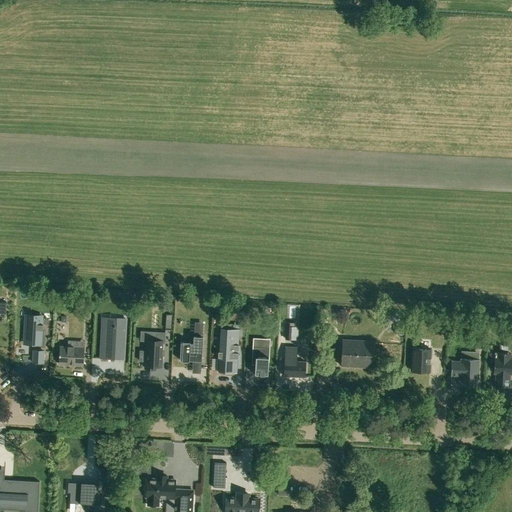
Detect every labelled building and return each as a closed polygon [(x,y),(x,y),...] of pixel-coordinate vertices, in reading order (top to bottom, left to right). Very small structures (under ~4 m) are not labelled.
[(25,317),(24,339),(41,340),(41,328),(43,328),(43,327),(41,327),(42,323),(43,323),(43,322),(42,322),(42,314),(31,313),(31,317),(25,317)] [(101,357),(101,358),(102,358),(114,359),(114,358),(115,349),(123,349),(124,349),(124,348),(125,319),(125,318),(125,319),(116,318),(116,319),(116,324),(103,323),(101,357)] [(155,366),(161,367),(162,356),(164,356),(165,333),(157,332),(157,341),(147,340),(146,351),(140,351),(140,361),(146,361),(145,368),(155,369),(155,366)] [(181,342),(180,360),(182,360),(182,361),(189,361),(189,360),(189,358),(192,358),(192,360),(192,361),(193,361),(201,361),(202,361),(203,337),(194,336),(193,343),(190,343),(190,342),(183,342),(181,342)] [(227,371),(236,372),(237,359),(237,353),(237,351),(238,345),(237,345),(238,337),(219,336),(218,352),(217,352),(217,358),(218,358),(217,372),(227,373),(227,371)] [(373,367),(374,353),(375,341),(342,340),(341,365),(373,367)] [(83,365),(84,347),(60,346),(59,364),(83,365)] [(253,356),(256,356),(255,374),(268,375),(269,347),(253,346),(253,356)] [(285,347),(284,376),(305,377),(306,362),(296,361),(297,347),(285,347)] [(412,371),(430,372),(431,350),(413,349),(412,371)] [(34,350),(33,362),(43,363),(44,351),(34,350)] [(497,352),(497,358),(494,358),(494,373),(496,373),(496,387),(509,388),(509,373),(511,373),(511,359),(510,359),(510,353),(497,352)] [(460,359),(461,359),(461,361),(452,360),(452,359),(451,376),(452,376),(452,375),(460,376),(460,385),(459,385),(478,386),(479,360),(480,360),(480,359),(460,358),(460,359)] [(214,462),(214,473),(226,474),(226,463),(214,462)] [(158,478),(158,479),(147,479),(146,497),(149,497),(148,505),(158,506),(159,498),(176,498),(175,511),(191,511),(193,490),(175,489),(175,480),(166,480),(166,478),(158,478)] [(0,480),(0,502),(5,503),(5,507),(20,508),(20,504),(27,504),(26,511),(38,511),(40,481),(39,481),(39,483),(13,482),(13,483),(1,483),(1,481),(0,480)] [(279,481),(278,494),(288,495),(289,482),(279,481)] [(100,511),(102,496),(98,495),(99,483),(81,482),(81,483),(68,482),(68,492),(70,493),(70,503),(89,504),(88,511),(100,511)] [(227,498),(226,511),(227,511),(257,511),(258,506),(259,499),(249,498),(249,494),(237,493),(237,498),(227,498)]
